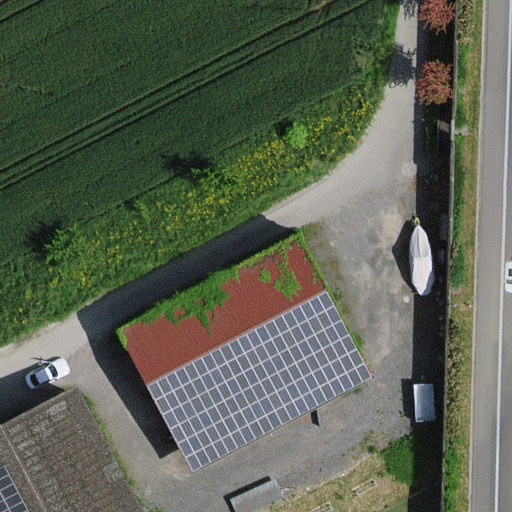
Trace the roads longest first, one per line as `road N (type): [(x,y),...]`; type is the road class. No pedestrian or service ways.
road 1 (unclassified): [(0,361),(364,162),(384,137),(403,86),(412,0)]
road 2 (unknown): [(384,137),(380,310)]
